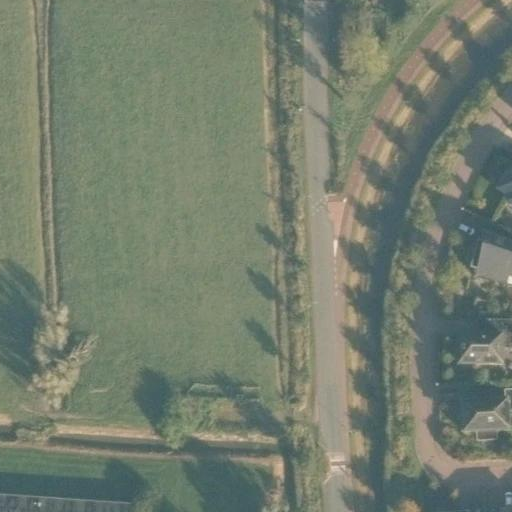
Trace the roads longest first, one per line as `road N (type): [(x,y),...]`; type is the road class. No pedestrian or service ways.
road 1 (tertiary): [(337,511),(315,0)]
road 2 (residential): [(511,98),(475,148),(439,224),(420,311),(426,456),(437,472),(462,482)]
